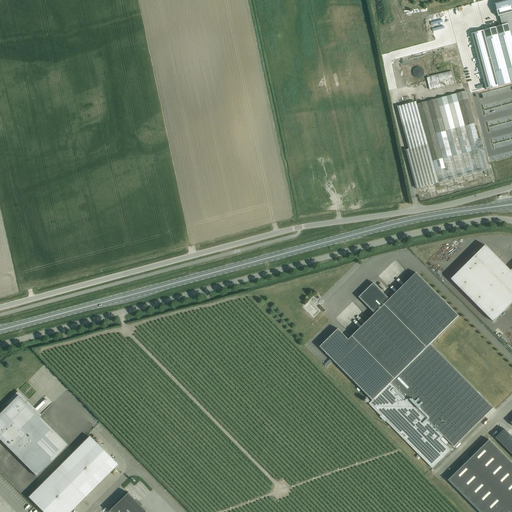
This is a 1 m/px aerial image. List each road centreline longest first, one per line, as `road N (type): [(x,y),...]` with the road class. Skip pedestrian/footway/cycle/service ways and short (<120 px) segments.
road 1 (unclassified): [(0,344),(407,235),(511,221)]
road 2 (unclassified): [(511,186),(437,207),(298,227),(0,308)]
road 3 (primary): [(0,330),(408,220),(500,205)]
